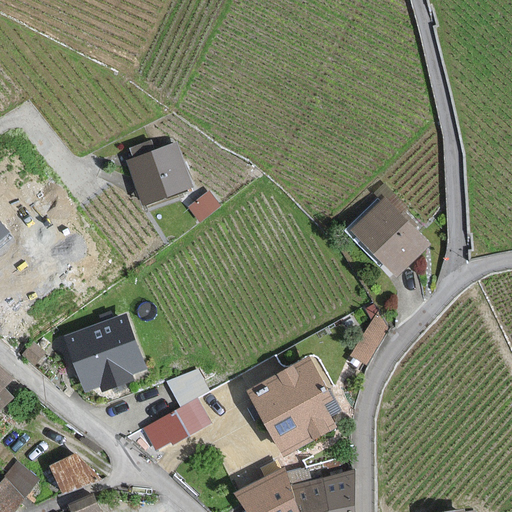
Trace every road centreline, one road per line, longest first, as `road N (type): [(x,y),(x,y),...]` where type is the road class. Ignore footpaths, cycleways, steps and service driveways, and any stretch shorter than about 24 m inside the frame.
road 1 (residential): [(363,511),(366,411),(378,372),(460,277),(511,260)]
road 2 (unclassified): [(0,351),(197,511)]
road 3 (track): [(123,475),(33,423),(0,451)]
